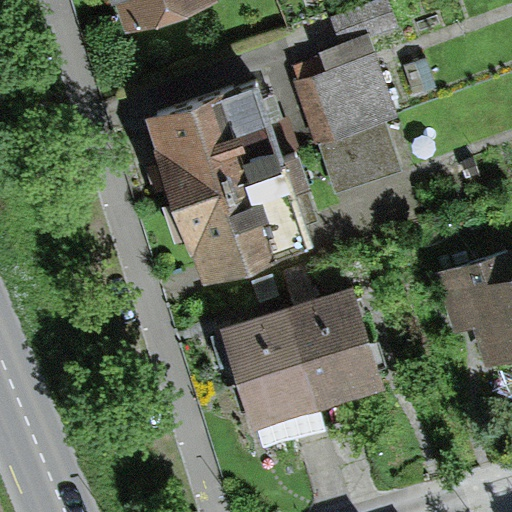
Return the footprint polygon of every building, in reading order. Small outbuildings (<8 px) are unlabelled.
[(210,0),(105,0),(120,40),(213,7),(210,0)] [(368,59),(305,80),(338,175),(401,154),(368,59)] [(156,114),(209,264),(302,232),(250,81),(156,114)] [(511,251),(447,273),(474,356),(511,343),(511,251)] [(349,288),(229,328),(259,417),(379,377),(349,288)]
